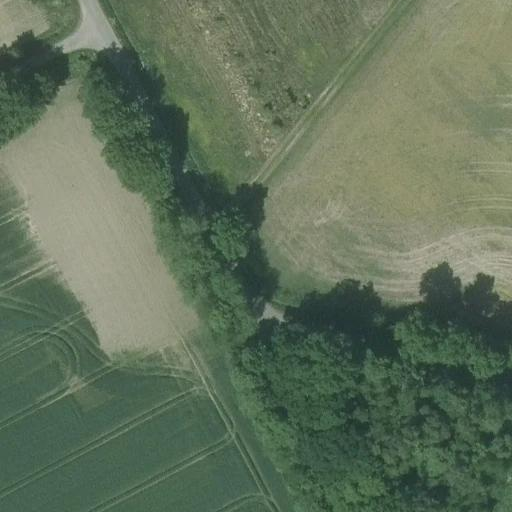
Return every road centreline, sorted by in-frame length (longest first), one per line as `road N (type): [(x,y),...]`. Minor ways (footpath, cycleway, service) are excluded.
road 1 (unclassified): [(273,323),(101,30)]
road 2 (unclassified): [(511,370),(374,334),(273,323)]
road 3 (unclassified): [(372,511),(273,323)]
